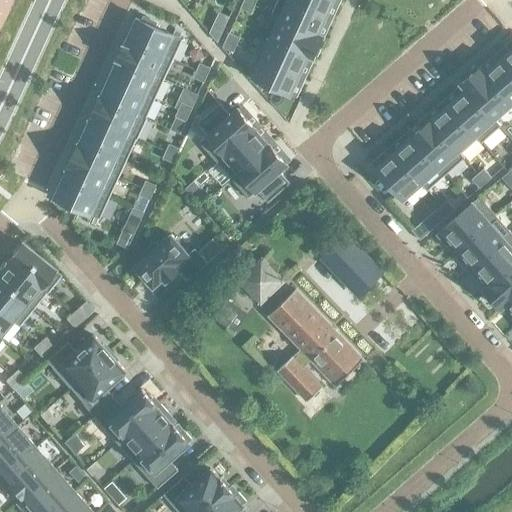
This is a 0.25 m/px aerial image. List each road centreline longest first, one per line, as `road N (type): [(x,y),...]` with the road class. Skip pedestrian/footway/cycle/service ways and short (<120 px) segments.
road 1 (residential): [(386,511),(505,409),(510,384),(322,163),(317,147),(481,0)]
road 2 (residential): [(30,198),(305,511)]
road 3 (residential): [(30,198),(122,0)]
